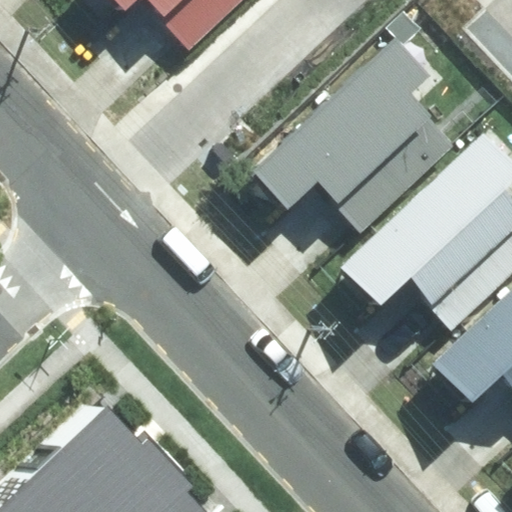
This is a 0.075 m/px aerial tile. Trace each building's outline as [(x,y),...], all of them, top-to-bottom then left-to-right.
[(224,0),(146,0),(182,39),(224,0)] [(379,30),(238,161),(273,198),(304,169),(353,221),(445,136),(395,82),(412,66),(379,30)] [(468,127),(328,257),(362,295),(394,266),(442,318),(511,253),(511,208),(484,179),(502,163),(468,127)] [(511,267),(420,352),(455,390),(486,361),(511,388),(511,267)] [(89,398),(0,480),(0,511),(193,511),(164,480),(180,464),(139,420),(123,435),(89,398)]
